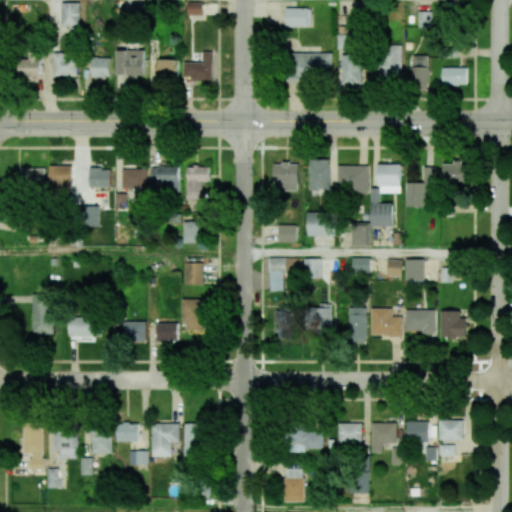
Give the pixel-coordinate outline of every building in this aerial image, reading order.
[(79,2),(61,2),(62,26),(80,26),(79,2)] [(202,2),(188,2),(188,15),(202,15),(202,2)] [(286,8),(285,26),(311,27),(312,8),(286,8)] [(431,11),(418,11),(418,27),(432,27),(431,11)] [(402,45),(376,46),(377,81),(402,80),(402,45)] [(144,50),(117,50),(117,75),(144,75),(144,50)] [(184,62),(184,79),(213,79),(213,51),(203,51),(203,62),(184,62)] [(18,76),(40,76),(40,52),(29,52),(29,59),(18,59),(18,76)] [(54,77),(78,76),(77,52),(54,52),(54,77)] [(331,52),(291,53),(292,79),(332,78),(331,52)] [(342,55),(343,88),(363,87),(362,55),(342,55)] [(428,55),(412,56),(413,88),(429,87),(428,55)] [(111,58),(92,57),(92,76),(110,77),(111,58)] [(179,60),(157,59),(156,76),(178,77),(179,60)] [(467,67),(442,67),(442,85),(467,85),(467,67)] [(311,195),(331,195),(330,159),(310,159),(311,195)] [(443,164),(442,182),(467,182),(468,160),(453,160),(453,164),(443,164)] [(298,190),(298,163),(274,163),(273,189),(298,190)] [(371,226),(392,226),(392,203),(380,203),(380,192),(401,192),(401,164),(378,164),(378,188),(371,188),(371,226)] [(71,165),(50,165),(50,191),(72,191),(71,165)] [(338,165),(338,192),(368,192),(368,166),(338,165)] [(179,166),(151,167),(151,182),(169,182),(169,190),(179,189),(179,166)] [(201,200),(202,181),(209,182),(209,167),(187,166),(186,200),(201,200)] [(406,206),(434,207),(435,166),(424,166),(423,183),(407,183),(406,206)] [(45,168),(21,168),(21,189),(45,188),(45,168)] [(90,187),(111,187),(111,168),(90,168),(90,187)] [(147,169),(122,168),(122,188),(146,189),(147,169)] [(308,236),(333,235),(333,212),(307,212),(308,236)] [(183,242),(201,243),(201,222),(184,221),(183,242)] [(354,245),(370,245),(370,223),(354,223),(354,245)] [(279,242),(296,242),(296,225),(279,224),(279,242)] [(284,257),(269,257),(270,291),(285,290),(284,257)] [(370,272),(369,257),(352,257),(352,272),(370,272)] [(321,258),(304,258),(305,277),(321,277),(321,258)] [(387,276),(402,276),(402,259),(387,259),(387,276)] [(406,280),(424,280),(424,259),(405,259),(406,280)] [(185,284),(203,285),(203,262),(185,262),(185,284)] [(441,282),(453,281),(452,267),(441,267),(441,282)] [(33,333),(53,334),(54,294),(33,294),(33,333)] [(182,329),(204,329),(204,298),(182,298),(182,329)] [(291,305),(277,305),(277,338),(292,338),(291,305)] [(313,305),(314,328),(332,328),(331,305),(313,305)] [(367,307),(350,307),(350,342),(367,343),(367,307)] [(401,336),(401,308),(372,308),(372,335),(401,336)] [(407,331),(423,331),(423,334),(435,334),(435,309),(406,310),(407,331)] [(466,337),(467,318),(460,318),(460,311),(441,310),(441,337),(466,337)] [(68,334),(77,335),(77,339),(96,340),(97,317),(69,316),(68,334)] [(146,321),(122,322),(122,342),(146,342),(146,321)] [(178,341),(178,323),(157,323),(157,341),(178,341)] [(439,439),(463,440),(463,420),(439,419),(439,439)] [(429,441),(429,421),(407,421),(406,441),(429,441)] [(30,468),(43,469),(45,423),(24,422),(23,453),(30,454),(30,468)] [(139,422),(117,423),(117,442),(139,441),(139,422)] [(397,422),(372,422),(372,452),(383,452),(383,442),(397,442),(397,422)] [(179,423),(152,423),(152,456),(172,456),(172,443),(180,443),(179,423)] [(185,456),(205,455),(204,423),(185,423),(185,456)] [(362,423),(339,423),(338,442),(362,443),(362,423)] [(323,448),(323,427),(290,426),(289,452),(306,452),(306,448),(323,448)] [(61,458),(78,458),(78,429),(54,430),(54,450),(60,449),(61,458)] [(111,453),(112,429),(92,429),(91,453),(111,453)] [(455,445),(440,444),(440,455),(454,455),(455,445)] [(147,451),(129,450),(129,464),(147,464),(147,451)] [(92,474),(92,458),(81,457),(80,474),(92,474)] [(369,467),(356,468),(357,493),(370,493),(369,467)] [(48,487),(61,487),(60,468),(47,468),(48,487)] [(304,468),(285,468),(285,501),(304,501),(304,468)]
